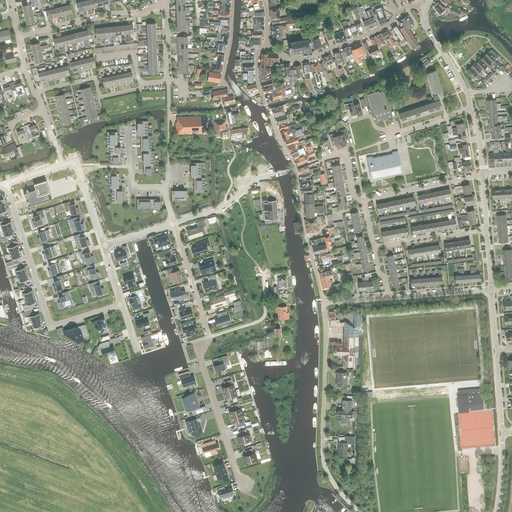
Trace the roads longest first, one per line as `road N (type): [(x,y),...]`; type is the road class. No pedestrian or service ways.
road 1 (residential): [(241,487),(199,353),(209,336),(173,223)]
road 2 (residential): [(322,302),(295,168),(257,82),(257,53),(266,44)]
road 3 (residential): [(139,83),(167,82),(166,3),(18,37)]
road 4 (residential): [(121,303),(51,325),(6,182)]
road 5 (residential): [(266,44),(299,60),(383,27),(398,13)]
road 6 (residential): [(322,441),(322,302)]
road 7 (residential): [(127,126),(131,187),(162,187),(173,223)]
road 8 (residential): [(483,175),(363,201)]
